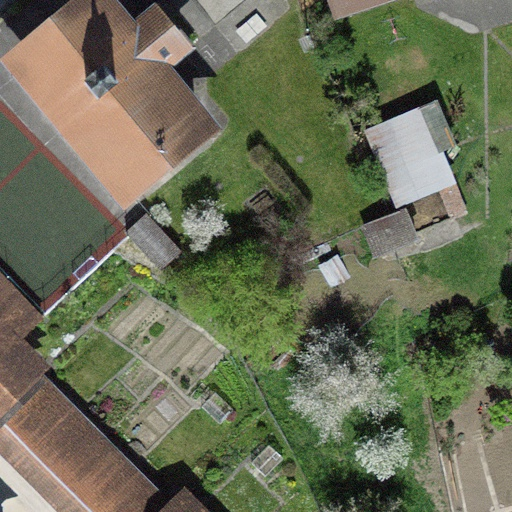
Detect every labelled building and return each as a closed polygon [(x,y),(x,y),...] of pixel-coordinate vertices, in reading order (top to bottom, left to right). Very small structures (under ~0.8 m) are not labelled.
[(94,5),(23,63),(126,188),(197,130),(151,75),(189,48),(157,10),(137,26),(140,30),(125,42),(94,5)] [(420,107),(361,132),(394,212),(454,187),(420,107)] [(145,214),(125,233),(160,270),(180,252),(145,214)] [(0,284),(0,431),(78,511),(143,511),(154,502),(40,389),(0,340),(0,328),(22,307),(0,284)] [(195,511),(187,503),(178,511),(195,511)]
